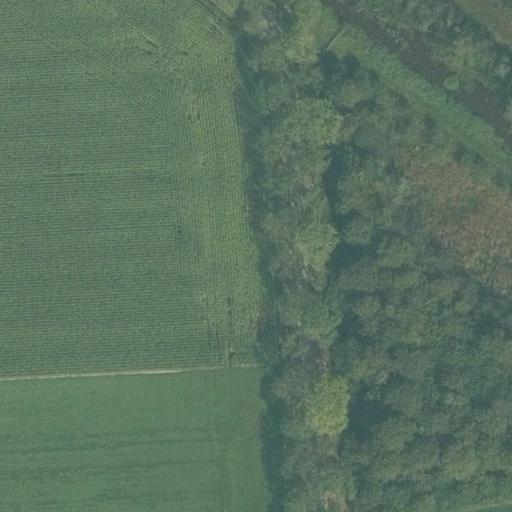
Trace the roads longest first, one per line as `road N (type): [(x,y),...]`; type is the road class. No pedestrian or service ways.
road 1 (tertiary): [(317,511),(293,100),(269,38),(238,0)]
road 2 (track): [(511,182),(322,44),(256,19)]
